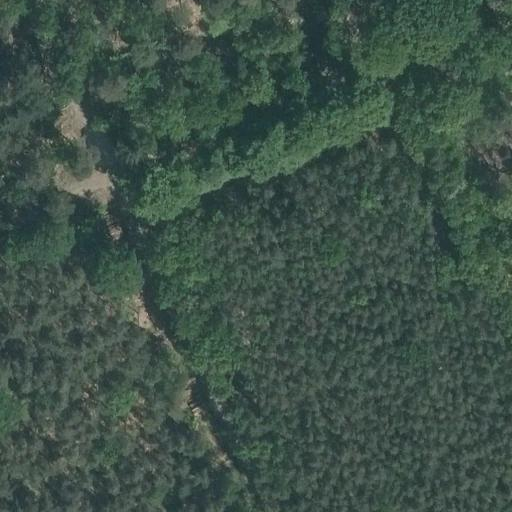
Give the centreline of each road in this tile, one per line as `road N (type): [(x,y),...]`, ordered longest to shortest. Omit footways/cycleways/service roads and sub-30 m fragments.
road 1 (track): [(111,170),(268,511)]
road 2 (unknown): [(430,27),(111,170)]
